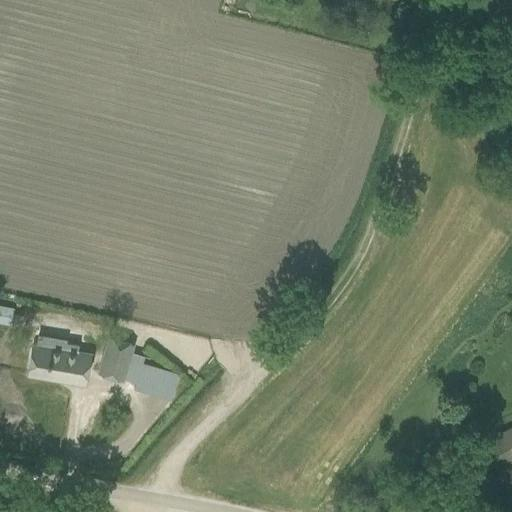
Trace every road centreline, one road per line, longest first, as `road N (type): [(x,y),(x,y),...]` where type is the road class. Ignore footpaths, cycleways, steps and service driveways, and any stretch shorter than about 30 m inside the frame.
road 1 (track): [(511,12),(466,32),(447,60),(421,104),(349,284),(213,430),(151,511)]
road 2 (unclassified): [(161,511),(0,482)]
